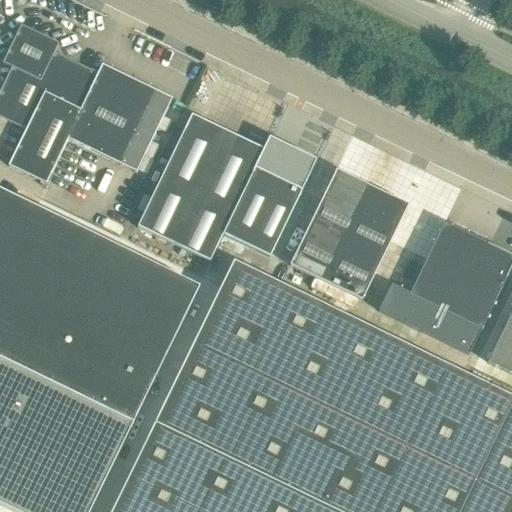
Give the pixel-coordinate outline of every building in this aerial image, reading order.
[(11,68),(0,91),(0,118),(25,131),(8,167),(46,185),(67,140),(136,173),(171,100),(157,93),(101,65),(97,74),(75,64),(54,53),(58,45),(20,26),(2,64),(11,68)] [(311,55),(315,46),(305,40),(300,49),(311,55)] [(191,117),(137,229),(209,263),(222,236),(269,259),(316,162),(278,143),(268,139),(262,151),(238,140),(191,117)] [(325,284),(349,237),(372,189),(336,171),(289,267),(325,284)] [(361,302),(408,207),(372,189),(349,237),(325,284),(361,302)] [(0,506),(12,511),(89,511),(199,289),(0,191),(0,506)] [(511,257),(444,224),(409,296),(391,288),(379,313),(468,355),(481,331),(511,266),(511,257)] [(511,511),(511,399),(358,325),(233,264),(112,511),(511,511)] [(511,376),(511,312),(487,364),(511,376)]
